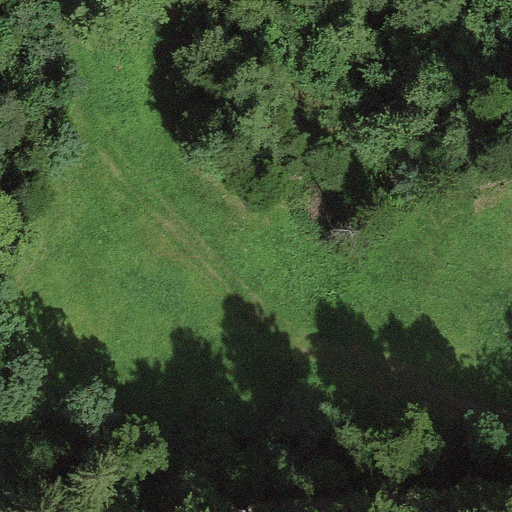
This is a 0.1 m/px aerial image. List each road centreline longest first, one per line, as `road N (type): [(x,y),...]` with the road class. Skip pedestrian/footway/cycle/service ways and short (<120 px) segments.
road 1 (track): [(63,0),(87,101),(109,150),(247,297),(294,334),(385,378),(511,422)]
road 2 (track): [(292,511),(511,491)]
